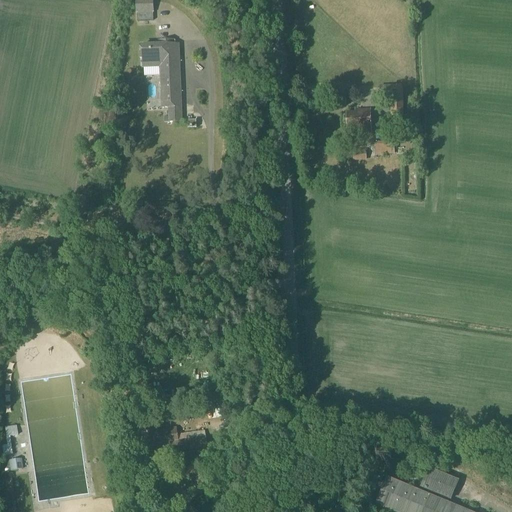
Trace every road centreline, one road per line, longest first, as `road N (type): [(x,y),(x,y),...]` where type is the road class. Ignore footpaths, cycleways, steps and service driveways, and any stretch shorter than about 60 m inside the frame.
road 1 (tertiary): [(301,511),(277,0)]
road 2 (unknown): [(292,296),(242,283),(223,257),(212,110),(191,34)]
